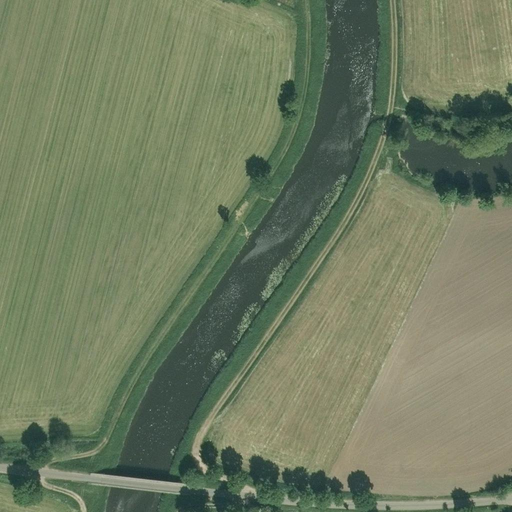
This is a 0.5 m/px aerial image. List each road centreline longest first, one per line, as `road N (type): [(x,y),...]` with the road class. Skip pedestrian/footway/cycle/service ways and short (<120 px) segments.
road 1 (track): [(79,511),(56,490),(30,483),(29,464),(92,454),(155,338),(281,156),(302,98),(306,0)]
road 2 (residential): [(511,499),(371,507),(0,475)]
